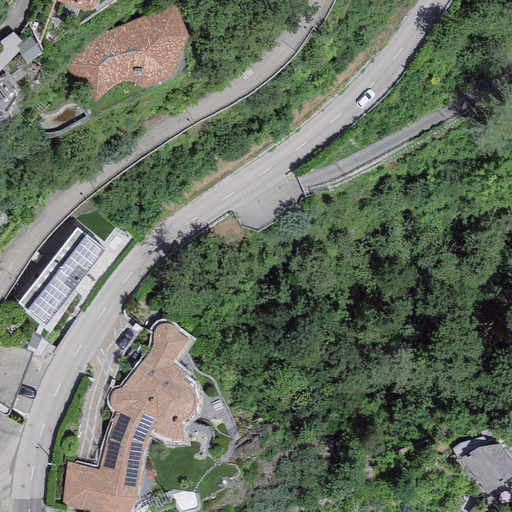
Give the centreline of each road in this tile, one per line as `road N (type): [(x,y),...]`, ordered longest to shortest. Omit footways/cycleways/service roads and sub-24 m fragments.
road 1 (residential): [(27,511),(36,441),(63,370),(130,273),(356,98),(433,0)]
road 2 (residential): [(0,275),(34,219),(97,168),(264,73),(310,0)]
